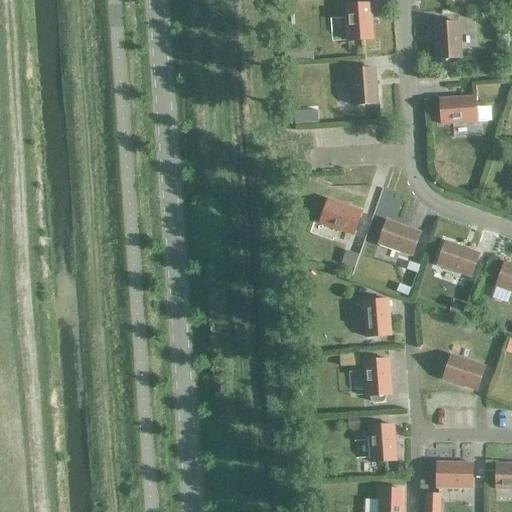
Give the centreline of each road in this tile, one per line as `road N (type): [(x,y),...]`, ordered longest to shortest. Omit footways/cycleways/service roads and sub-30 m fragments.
road 1 (unclassified): [(157,0),(194,511)]
road 2 (residential): [(412,156),(403,0)]
road 3 (residential): [(511,230),(433,201),(416,183),(412,156)]
